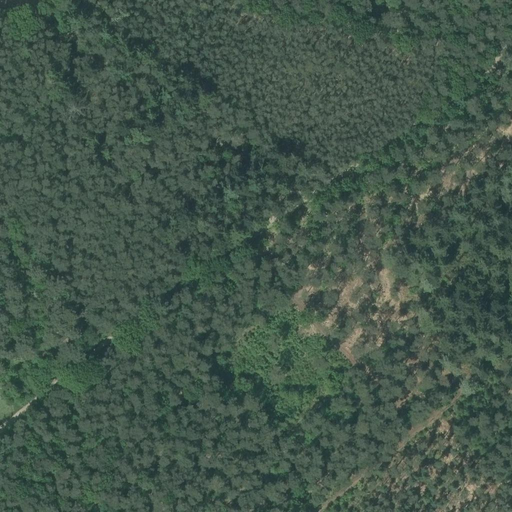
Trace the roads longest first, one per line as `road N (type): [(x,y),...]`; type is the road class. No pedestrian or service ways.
road 1 (track): [(511,39),(454,103),(192,274),(19,414)]
road 2 (track): [(240,241),(419,432)]
road 3 (track): [(511,336),(463,380),(457,398),(324,511)]
road 4 (track): [(107,511),(19,414)]
